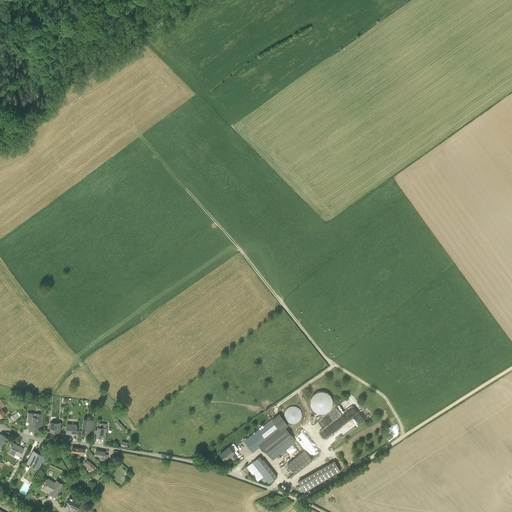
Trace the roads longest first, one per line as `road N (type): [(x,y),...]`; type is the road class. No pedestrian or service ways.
road 1 (track): [(402,436),(383,396),(325,357),(185,188)]
road 2 (residential): [(297,499),(198,463),(50,441),(0,424)]
road 3 (track): [(511,368),(297,499)]
